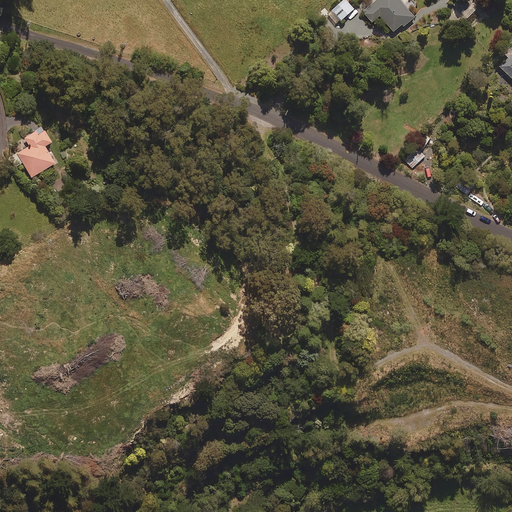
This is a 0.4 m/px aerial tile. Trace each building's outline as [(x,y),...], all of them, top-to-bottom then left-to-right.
[(354,9),(346,0),(343,0),(332,10),(341,21),(354,9)] [(414,18),(398,0),(377,0),(363,12),(372,23),(379,16),(393,33),(402,25),(403,27),(414,18)] [(457,9),(454,11),(464,22),(466,20),(470,24),(484,11),(474,0),(470,0),(462,7),(457,1),(453,5),(457,9)] [(511,47),(511,46),(504,53),(508,57),(499,67),(511,79),(511,47)] [(51,143),(42,128),(18,142),(23,150),(16,154),(31,178),(55,164),(45,147),(51,143)] [(430,139),(425,135),(417,146),(423,149),(430,139)] [(425,156),(419,148),(405,159),(411,168),(425,156)] [(472,188),(461,179),(456,186),(467,195),(472,188)]
